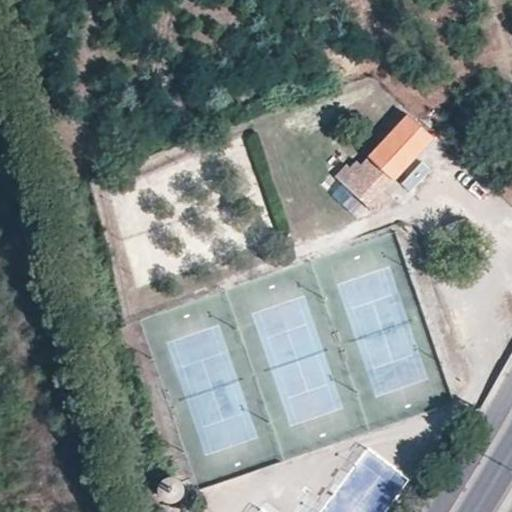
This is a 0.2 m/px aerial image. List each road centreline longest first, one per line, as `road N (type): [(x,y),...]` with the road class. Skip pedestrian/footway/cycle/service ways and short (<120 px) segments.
road 1 (track): [(509,275),(505,231),(477,206),(457,203),(434,218),(444,282),(457,304),(477,310)]
road 2 (track): [(511,276),(477,310),(483,374),(467,401),(420,444)]
road 3 (residential): [(511,375),(429,511)]
